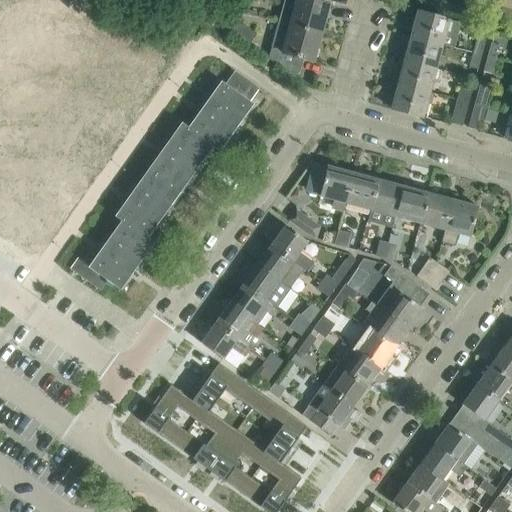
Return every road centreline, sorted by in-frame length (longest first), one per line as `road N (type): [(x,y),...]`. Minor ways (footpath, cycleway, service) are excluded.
road 1 (residential): [(310,115),(80,437),(130,473)]
road 2 (residential): [(310,115),(207,45),(17,301)]
road 3 (residential): [(332,511),(511,261)]
road 4 (residential): [(511,164),(341,118)]
road 5 (residential): [(341,118),(372,2)]
